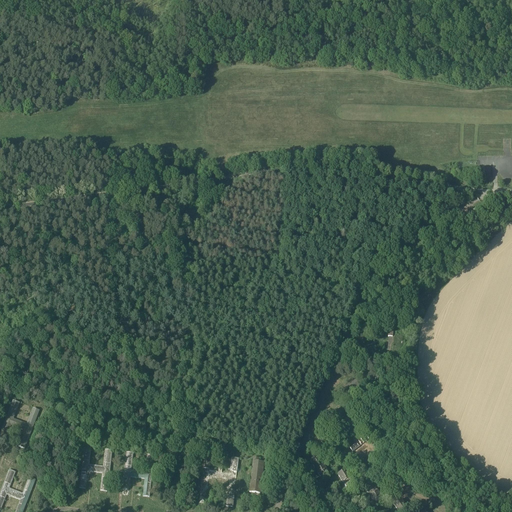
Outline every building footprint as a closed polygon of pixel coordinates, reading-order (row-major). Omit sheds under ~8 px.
[(354,381),(347,385),(352,393),(359,388),(354,381)] [(352,393),(347,385),(340,390),(345,397),(352,393)] [(32,408),(27,423),(14,420),(19,402),(12,400),(1,436),(7,438),(10,425),(32,432),(38,410),(32,408)] [(342,408),(335,413),(341,420),(348,415),(342,408)] [(335,413),(329,418),(334,425),(341,420),(335,413)] [(365,434),(348,447),(353,452),(369,440),(365,434)] [(105,450),(103,467),(88,466),(91,449),(84,448),(79,489),(86,489),(88,472),(103,474),(100,491),(107,492),(112,451),(105,450)] [(146,473),(131,471),(133,454),(127,453),(122,494),(128,494),(130,477),(145,479),(143,496),(149,497),(154,457),(148,456),(146,473)] [(238,459),(232,459),(230,473),(221,472),(222,467),(217,467),(216,472),(209,471),(211,456),(204,455),(199,503),(205,504),(208,479),(229,481),(226,506),(232,507),(238,459)] [(317,456),(309,461),(314,469),(322,464),(317,456)] [(264,463),(258,462),(259,459),(253,458),(249,492),(260,493),(264,463)] [(327,473),(322,464),(314,469),(320,477),(327,473)] [(17,472),(8,468),(0,489),(0,511),(1,511),(7,496),(19,500),(14,511),(23,511),(36,479),(29,476),(22,493),(10,489),(17,472)] [(345,470),(337,475),(342,483),(350,478),(345,470)] [(350,478),(342,483),(347,491),(355,486),(350,478)] [(372,484),(364,488),(369,497),(377,492),(372,484)] [(377,492),(369,497),(374,505),(382,500),(377,492)] [(401,500),(393,506),(397,511),(403,511),(407,509),(401,500)]
